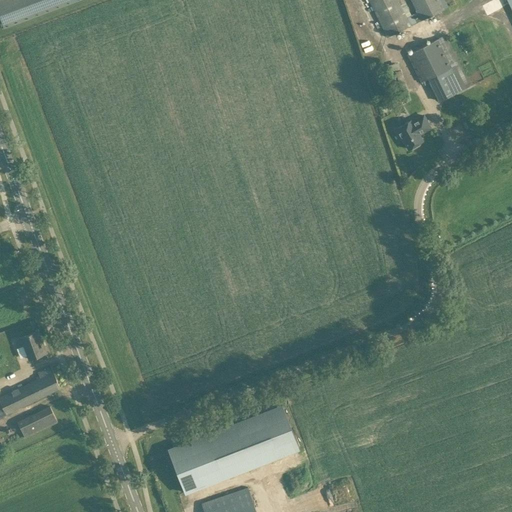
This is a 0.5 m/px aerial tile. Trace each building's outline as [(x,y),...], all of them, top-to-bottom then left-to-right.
[(0,0),(0,18),(4,28),(78,0),(0,0)] [(369,0),(387,37),(444,9),(439,0),(411,0),(417,13),(411,16),(407,18),(397,0),(369,0)] [(495,0),(483,3),(485,12),(505,7),(502,0),(495,0)] [(428,78),(439,101),(469,86),(445,35),(407,53),(421,82),(428,78)] [(410,120),(395,129),(401,140),(402,139),(408,149),(412,147),(413,148),(419,144),(418,143),(422,141),(418,134),(430,127),(423,115),(411,122),(410,120)] [(21,337),(29,359),(46,352),(42,340),(39,341),(36,331),(21,337)] [(0,417),(60,388),(51,366),(45,369),(45,367),(43,368),(44,369),(37,372),(39,375),(40,377),(0,396),(0,417)] [(17,421),(26,438),(58,422),(49,405),(17,421)] [(168,450),(184,492),(299,448),(282,405),(168,450)] [(200,500),(203,511),(254,511),(248,488),(200,500)]
